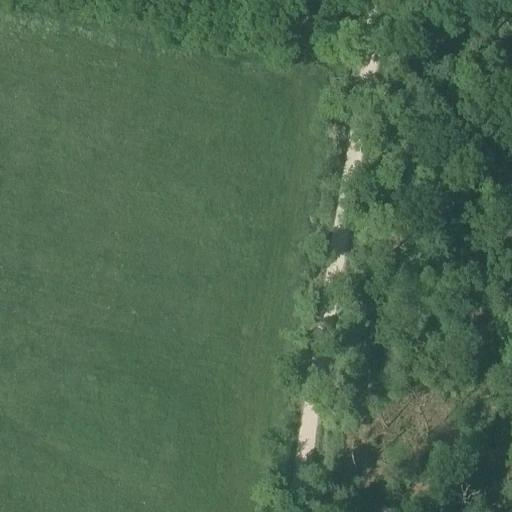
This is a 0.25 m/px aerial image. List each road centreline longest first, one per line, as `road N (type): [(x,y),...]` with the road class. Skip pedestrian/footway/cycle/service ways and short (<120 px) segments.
road 1 (track): [(375,34),(290,511)]
road 2 (track): [(375,34),(190,0)]
